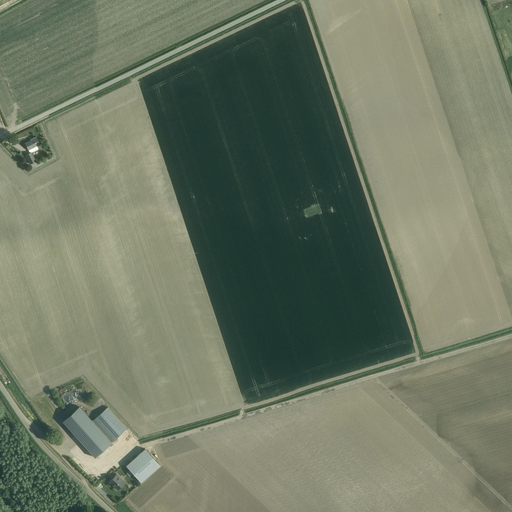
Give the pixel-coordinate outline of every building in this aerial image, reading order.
[(40,144),(39,141),(36,136),(32,139),(32,140),(25,143),(27,148),(30,153),(26,155),(30,164),(36,161),(31,152),(38,149),(37,146),(40,144)] [(79,406),(63,421),(95,457),(111,443),(93,421),(79,406)] [(96,418),(93,421),(111,443),(127,430),(108,408),(99,415),(97,413),(94,416),(96,418)] [(145,449),(126,466),(141,482),(160,465),(145,449)] [(109,482),(117,490),(125,482),(123,483),(119,479),(120,478),(117,474),(109,482)]
